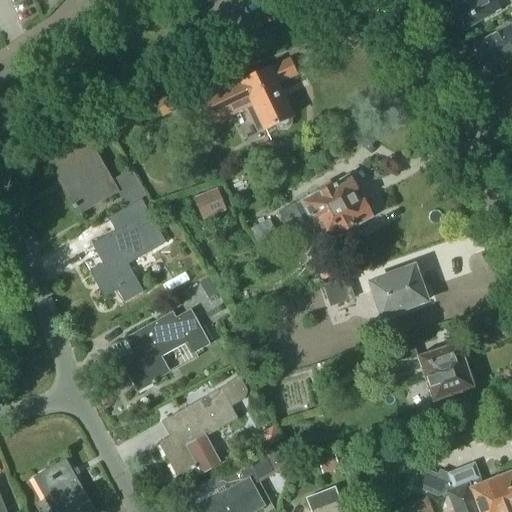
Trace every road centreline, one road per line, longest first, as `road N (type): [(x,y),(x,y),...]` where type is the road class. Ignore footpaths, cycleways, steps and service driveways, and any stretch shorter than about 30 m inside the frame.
road 1 (tertiary): [(511,233),(384,0)]
road 2 (residential): [(78,396),(0,169)]
road 3 (tertiary): [(0,70),(111,0)]
road 4 (residential): [(141,511),(78,396)]
